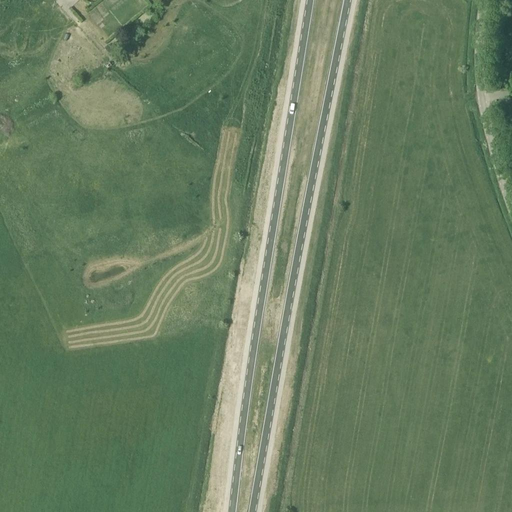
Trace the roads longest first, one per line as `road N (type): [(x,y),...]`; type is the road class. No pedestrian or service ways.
road 1 (primary): [(256,511),(347,0)]
road 2 (primary): [(310,0),(230,511)]
road 3 (unclassified): [(511,212),(480,97),(483,0)]
